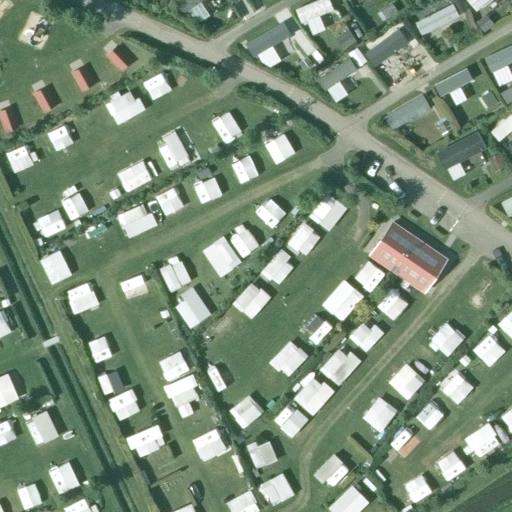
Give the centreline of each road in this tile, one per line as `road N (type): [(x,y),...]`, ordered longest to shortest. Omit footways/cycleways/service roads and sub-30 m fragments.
road 1 (track): [(210,511),(108,290),(108,272),(318,158)]
road 2 (track): [(471,253),(316,434),(300,500),(309,511)]
road 3 (track): [(237,66),(218,90),(20,197)]
road 4 (track): [(356,224),(236,361)]
road 5 (track): [(511,372),(394,474)]
road 6 (track): [(114,11),(98,34),(0,91)]
